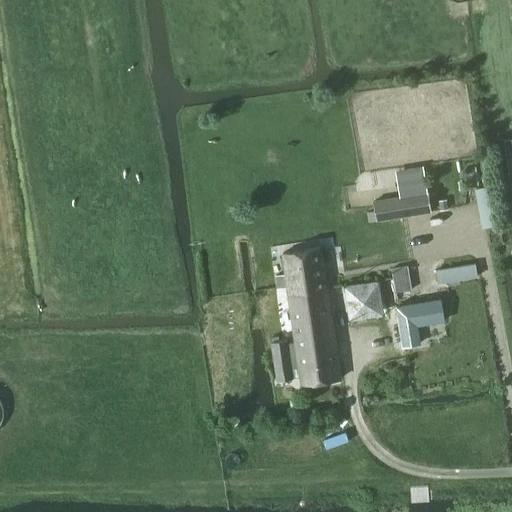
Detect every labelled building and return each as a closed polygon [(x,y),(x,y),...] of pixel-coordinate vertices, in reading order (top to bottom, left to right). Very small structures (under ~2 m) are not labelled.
[(401,196),(375,201),(378,220),(430,210),(427,191),(422,165),(396,170),(401,196)] [(476,189),(484,227),(498,224),(491,186),(476,189)] [(446,200),(438,201),(440,210),(447,209),(446,200)] [(300,376),(302,384),(339,379),(322,248),(282,253),(286,277),(274,279),(276,288),(287,287),(297,356),(290,357),(288,342),(272,344),(277,383),(293,381),(293,377),(300,376)] [(437,283),(477,276),(475,264),(435,270),(437,283)] [(391,268),(395,292),(411,289),(407,266),(391,268)] [(443,320),(440,299),(396,306),(402,346),(419,343),(416,325),(443,320)]
